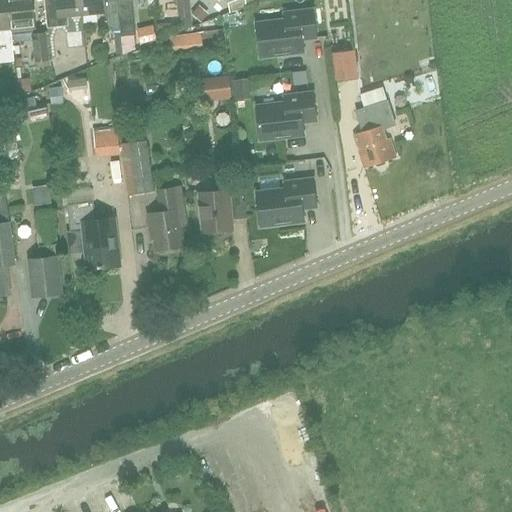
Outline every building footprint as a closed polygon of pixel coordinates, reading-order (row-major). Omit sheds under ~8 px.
[(12,31),(8,0),(0,0),(0,43),(13,42),(12,31)] [(36,28),(32,0),(8,0),(12,31),(36,28)] [(83,15),(81,0),(56,0),(58,11),(46,12),(48,28),(69,26),(68,17),(83,15)] [(81,0),(83,15),(106,13),(108,31),(120,29),(118,1),(106,2),(105,0),(81,0)] [(128,0),(118,1),(120,29),(121,37),(136,35),(132,0),(128,0)] [(189,0),(177,0),(179,17),(191,16),(189,0)] [(208,0),(209,13),(223,12),(222,0),(208,0)] [(260,0),(227,0),(229,13),(260,0)] [(260,58),(303,53),(301,39),(315,38),(312,11),(285,14),(285,21),(257,25),(260,58)] [(47,33),(33,35),(36,62),(49,61),(47,33)] [(201,34),(169,38),(171,53),(203,49),(201,34)] [(358,80),(355,50),(332,53),(336,82),(358,80)] [(232,99),(229,77),(200,80),(203,103),(232,99)] [(386,85),(362,91),(365,103),(389,96),(386,85)] [(64,106),(62,87),(49,89),(52,107),(64,106)] [(316,121),(312,94),(286,97),(286,103),(257,107),(261,141),(305,136),(304,122),(316,121)] [(363,132),(354,134),(364,166),(396,157),(390,138),(387,139),(384,129),(396,125),(389,101),(357,110),(363,132)] [(12,123),(48,114),(46,105),(10,114),(12,123)] [(97,157),(121,155),(119,133),(94,135),(97,157)] [(137,194),(155,191),(148,141),(130,143),(137,194)] [(435,187),(452,181),(441,149),(419,157),(425,176),(430,174),(435,187)] [(212,180),(213,192),(199,194),(203,233),(232,230),(231,219),(246,218),(244,202),(242,202),(239,177),(212,180)] [(317,207),(314,180),(284,183),(285,190),(256,193),(260,227),(304,222),(303,209),(317,207)] [(161,213),(151,215),(157,251),(161,250),(166,254),(175,252),(178,247),(183,246),(179,225),(185,224),(179,188),(158,191),(161,213)] [(88,269),(119,266),(114,220),(95,222),(93,203),(68,206),(71,231),(83,230),(88,269)] [(61,294),(62,293),(58,257),(57,257),(55,245),(57,245),(53,212),(37,214),(41,258),(30,261),(34,297),(61,294)] [(0,295),(8,294),(5,267),(16,265),(10,222),(0,223),(0,295)]
